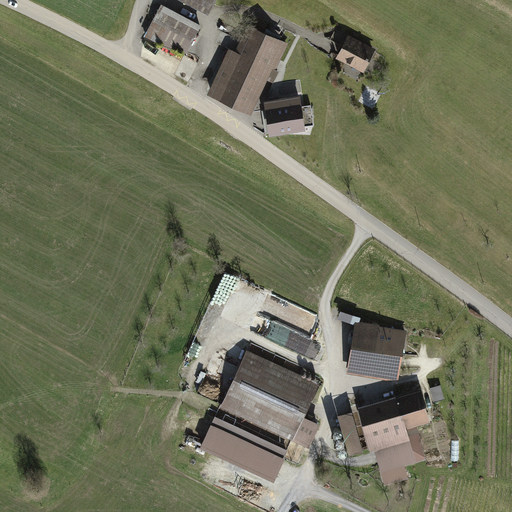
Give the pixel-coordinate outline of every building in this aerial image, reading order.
[(179,0),(207,14),(214,0),(179,0)] [(161,4),(144,36),(184,57),(201,25),(161,4)] [(228,48),(206,95),(251,115),(267,80),(273,83),(279,71),(276,70),(288,44),(247,25),(235,52),(228,48)] [(339,51),(336,58),(364,73),(376,48),(348,34),(344,41),(343,40),(338,50),(339,51)] [(264,100),(269,135),(306,130),(305,126),(314,125),(310,105),(302,107),(300,94),(264,100)] [(262,311),(271,316),(279,298),(270,294),(262,311)] [(357,319),(347,373),(397,381),(406,332),(382,327),(383,324),(357,319)] [(222,404),(221,407),(306,448),(310,449),(320,428),(305,421),(322,384),(248,349),(222,404)] [(430,386),(436,400),(446,396),(441,382),(430,386)] [(357,408),(369,450),(375,449),(385,485),(409,478),(405,466),(426,460),(417,426),(431,422),(422,389),(357,408)] [(352,412),(338,416),(349,456),(363,452),(352,412)] [(288,449),(215,416),(213,420),(200,447),(274,480),(285,457),(288,449)]
